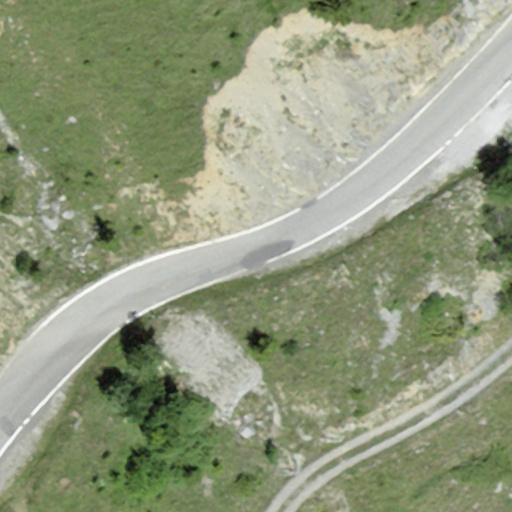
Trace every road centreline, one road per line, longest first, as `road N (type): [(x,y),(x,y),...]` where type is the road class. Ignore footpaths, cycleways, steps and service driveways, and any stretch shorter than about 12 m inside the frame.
road 1 (tertiary): [(511,50),(412,148),(318,219),(144,286),(96,315),(0,416)]
road 2 (track): [(511,342),(433,407),(320,472),(281,511)]
